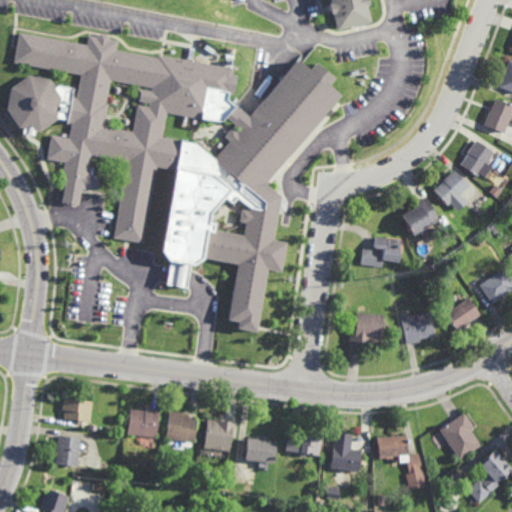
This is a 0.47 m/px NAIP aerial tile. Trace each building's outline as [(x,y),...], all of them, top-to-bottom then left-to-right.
[(369,0),(370,2),(367,3),(371,20),(337,29),(334,11),(332,12),(329,0),(369,0)] [(85,42),(87,33),(96,34),(100,31),(106,32),(109,37),(117,38),(115,48),(158,55),(158,52),(234,66),(228,98),(213,95),(209,119),(167,111),(163,136),(171,137),(170,146),(173,149),(172,156),(168,159),(167,167),(157,166),(145,241),(114,237),(127,161),(92,154),(89,173),(100,175),(98,188),(86,186),(86,188),(82,188),(78,204),(62,201),(65,184),(60,183),(65,161),(47,157),(51,134),(69,136),(72,121),(66,120),(71,95),(76,96),(81,72),(16,59),(20,29),(85,42)] [(511,92),(496,87),(506,60),(511,62),(511,92)] [(500,132),(480,125),(486,111),(487,112),(492,99),(511,106),(500,132)] [(473,176),(457,165),(465,153),(464,152),(473,140),(490,152),(473,176)] [(444,205),(430,190),(441,180),(440,179),(450,169),(465,185),(444,205)] [(493,196),(486,190),(489,186),(496,191),(493,196)] [(410,235),(398,215),(409,208),(408,205),(422,196),(436,220),(410,235)] [(475,216),(469,211),(474,207),(479,212),(475,216)] [(491,233),(486,228),(489,224),(495,230),(491,233)] [(395,261),(380,259),(382,248),(372,247),(373,235),(398,239),(395,261)] [(478,246),(474,242),(479,235),(484,239),(478,246)] [(380,266),(359,264),(361,248),(374,250),(374,261),(380,261),(380,266)] [(415,268),(413,262),(418,260),(421,266),(415,268)] [(511,286),(489,303),(476,284),(500,268),(511,284),(511,286)] [(455,330),(442,313),(464,297),(477,314),(455,330)] [(404,343),(399,316),(428,310),(432,335),(417,338),(417,341),(404,343)] [(379,342),(371,341),(371,344),(361,342),(361,341),(348,340),(349,326),(354,327),(356,311),(382,314),(379,342)] [(89,421),(84,420),(83,423),(76,422),(77,420),(63,418),(64,409),(62,409),(63,396),(92,400),(89,421)] [(158,409),(154,436),(126,433),(129,407),(144,409),(144,407),(158,409)] [(193,441),(164,438),(167,409),(180,411),(180,413),(188,414),(188,417),(195,417),(193,441)] [(458,458),(437,429),(462,412),(471,426),(468,428),(479,444),(458,458)] [(220,419),(236,421),(234,436),(231,435),(229,450),(203,446),(207,417),(215,418),(215,417),(221,417),(220,419)] [(317,454),(307,453),(307,456),(299,454),(299,452),(283,449),(286,432),(301,435),(302,429),(321,432),(317,454)] [(356,470),(329,466),(333,431),(351,434),(349,449),(359,451),(356,470)] [(83,449),(78,449),(76,465),(53,462),(58,434),(80,437),(79,439),(85,440),(83,449)] [(406,461),(397,462),(396,455),(390,456),(390,459),(384,460),(384,457),(377,457),(375,437),(404,434),(406,453),(405,454),(406,461)] [(262,440),(276,441),(273,462),(245,458),(247,436),(262,438),(262,440)] [(511,468),(494,483),(496,485),(477,502),(465,488),(477,478),(476,476),(482,471),(477,464),(494,449),(511,468)] [(404,489),(403,485),(406,484),(403,473),(408,472),(406,463),(418,460),(424,484),(404,489)] [(104,489),(93,488),(94,480),(104,481),(104,489)] [(250,491),(243,490),(244,483),(251,483),(250,491)] [(61,511),(37,511),(39,507),(37,507),(44,486),(67,493),(61,511)] [(448,507),(444,506),(442,503),(443,499),(445,497),(450,497),(452,500),(451,505),(448,507)]
